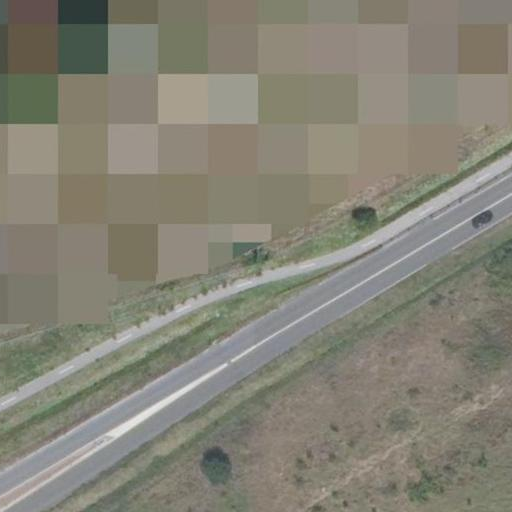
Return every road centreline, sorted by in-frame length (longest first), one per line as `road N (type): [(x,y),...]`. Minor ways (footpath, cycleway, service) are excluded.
road 1 (primary): [(511,194),(176,392)]
road 2 (primary): [(176,392),(79,433),(0,483)]
road 3 (primary): [(20,511),(93,465),(176,392)]
